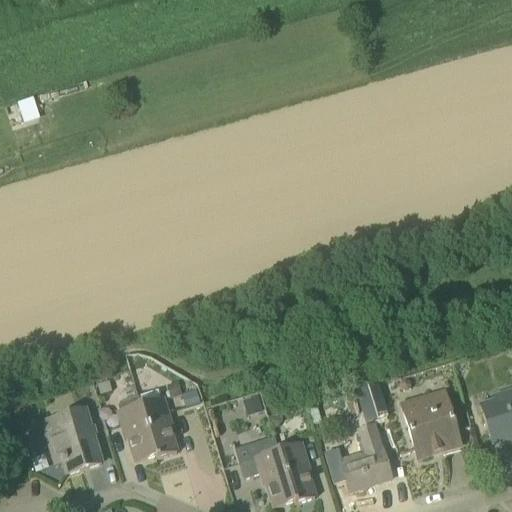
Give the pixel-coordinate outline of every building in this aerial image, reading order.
[(405,394),(409,393),(412,389),(411,384),(407,382),(402,383),(399,387),(400,391),(405,394)] [(111,393),(108,383),(97,386),(100,397),(111,393)] [(177,384),(166,387),(169,401),(175,400),(180,398),(177,384)] [(369,409),(383,405),(378,390),(365,395),(369,409)] [(161,403),(158,392),(137,399),(155,460),(155,462),(176,456),(164,417),(165,416),(161,403)] [(504,402),(480,409),(491,447),(511,440),(511,394),(503,397),(504,402)] [(443,396),(401,408),(417,462),(459,449),(443,396)] [(117,409),(120,416),(119,416),(123,429),(125,428),(135,465),(155,460),(137,399),(120,404),(117,409)] [(259,399),(243,403),(248,419),(264,414),(259,399)] [(316,409),(308,411),(313,426),(321,424),(316,409)] [(100,467),(85,413),(42,426),(54,467),(61,465),(61,466),(62,466),(66,477),(100,467)] [(280,428),(282,423),(280,418),(280,416),(269,420),(269,421),(273,431),(280,428)] [(365,457),(339,465),(348,495),(390,483),(381,452),(380,452),(374,429),(358,434),(365,457)] [(299,449),(278,455),(293,505),(293,508),(314,502),(302,462),(303,462),(299,449)] [(278,455),(257,461),(256,460),(237,466),(242,482),(262,476),(273,511),(293,505),(278,455)]
